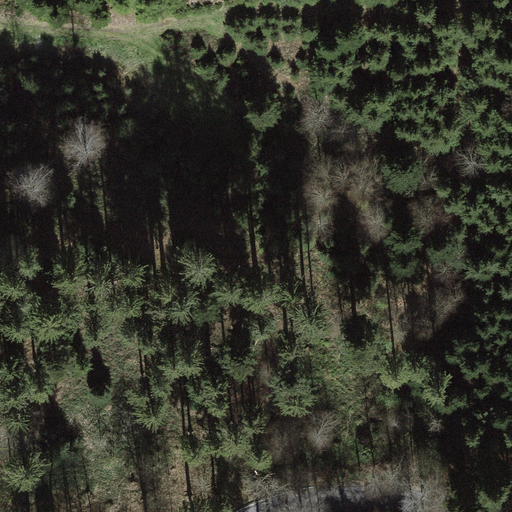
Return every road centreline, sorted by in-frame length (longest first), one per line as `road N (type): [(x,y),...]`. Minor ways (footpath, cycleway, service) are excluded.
road 1 (track): [(0,30),(100,36),(403,0)]
road 2 (tertiary): [(264,511),(361,494),(465,511)]
